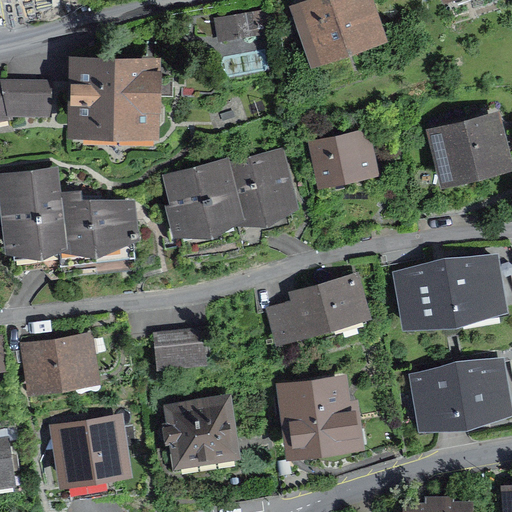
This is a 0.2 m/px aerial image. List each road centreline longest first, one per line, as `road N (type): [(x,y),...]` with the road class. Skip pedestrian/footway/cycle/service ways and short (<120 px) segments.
road 1 (residential): [(511,231),(341,252),(185,298),(0,319)]
road 2 (residential): [(310,511),(356,486),(511,448)]
road 3 (residential): [(0,47),(168,0)]
